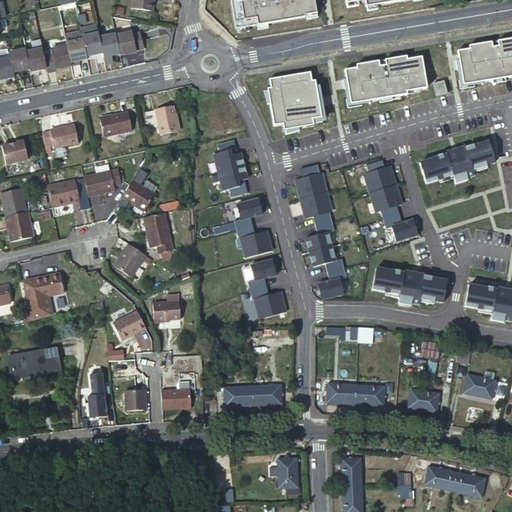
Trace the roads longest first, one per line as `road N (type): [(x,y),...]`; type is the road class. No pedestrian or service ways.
road 1 (residential): [(228,61),(511,9)]
road 2 (residential): [(191,69),(0,110)]
road 3 (tertiary): [(320,429),(511,456)]
road 4 (residential): [(463,266),(439,259),(395,130)]
road 5 (tertiary): [(0,450),(156,437)]
road 6 (tertiary): [(156,437),(304,430)]
road 7 (residential): [(306,308),(449,326)]
road 8 (residential): [(271,169),(306,308)]
road 9 (residential): [(395,130),(271,169)]
road 10 (residential): [(0,255),(97,233),(101,260)]
road 11 (residential): [(306,308),(304,430)]
